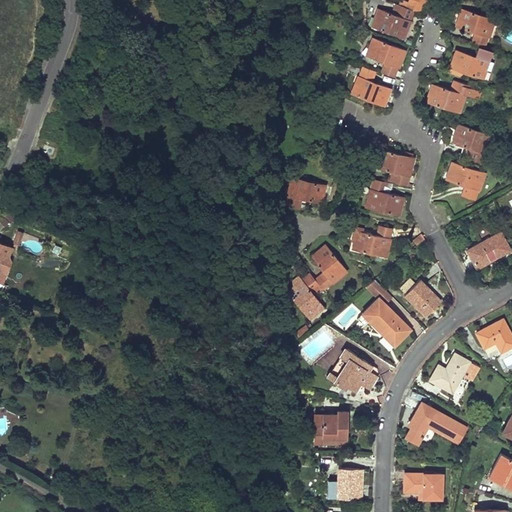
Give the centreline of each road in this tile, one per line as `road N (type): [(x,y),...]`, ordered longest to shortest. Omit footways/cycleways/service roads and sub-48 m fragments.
road 1 (residential): [(383,511),(398,379),(417,350),(478,305)]
road 2 (residential): [(478,305),(427,227),(427,143),(396,128)]
road 3 (residential): [(0,198),(53,67),(70,0)]
road 4 (residential): [(396,128),(365,122),(345,206),(308,229)]
